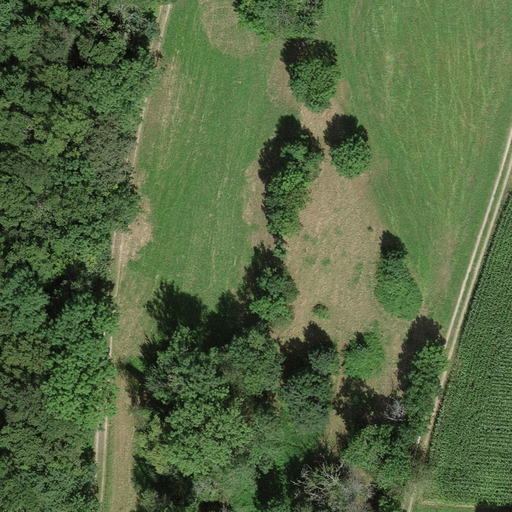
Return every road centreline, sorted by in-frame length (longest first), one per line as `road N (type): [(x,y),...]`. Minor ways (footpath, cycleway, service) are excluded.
road 1 (track): [(87,511),(116,189),(164,0)]
road 2 (track): [(398,511),(511,121)]
